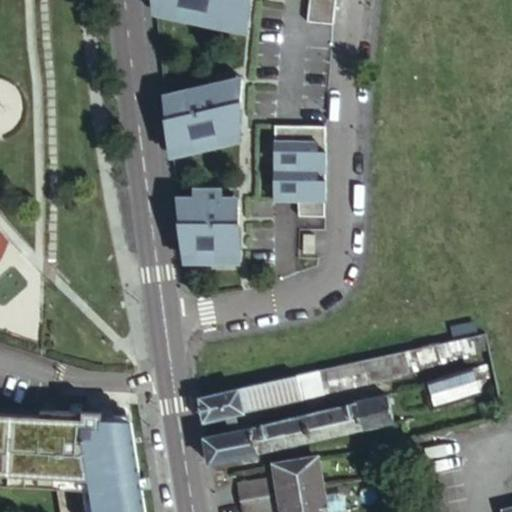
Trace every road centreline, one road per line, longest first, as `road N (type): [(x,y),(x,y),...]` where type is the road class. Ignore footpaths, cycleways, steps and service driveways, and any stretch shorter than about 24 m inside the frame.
road 1 (unclassified): [(362,0),(341,261),(319,287),(160,322)]
road 2 (tertiary): [(125,0),(136,159),(160,322)]
road 3 (tertiary): [(160,322),(191,511)]
